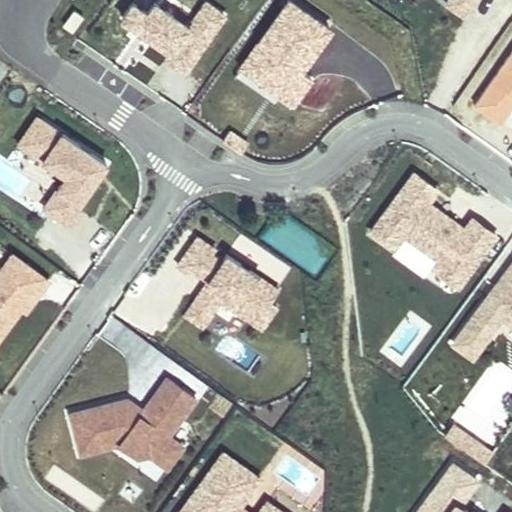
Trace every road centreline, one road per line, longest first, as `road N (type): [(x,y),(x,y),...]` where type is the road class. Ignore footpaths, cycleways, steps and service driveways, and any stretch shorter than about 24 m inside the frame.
road 1 (residential): [(39,511),(9,470),(5,438),(15,410),(196,168)]
road 2 (residential): [(511,191),(438,138),(407,128),(370,129),(312,174),(280,185),(196,168)]
road 3 (residential): [(196,168),(40,64),(11,22),(27,0)]
